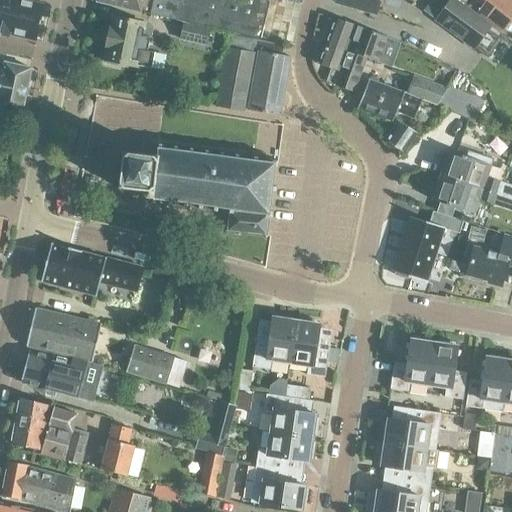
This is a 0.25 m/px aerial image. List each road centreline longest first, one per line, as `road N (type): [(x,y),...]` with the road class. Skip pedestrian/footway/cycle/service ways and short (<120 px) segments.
road 1 (residential): [(365,296),(300,293),(28,219)]
road 2 (residential): [(311,0),(304,72),(363,138),(380,180),(365,296)]
road 3 (residential): [(28,219),(73,0)]
road 4 (residential): [(332,511),(365,296)]
road 5 (residential): [(0,377),(28,219)]
road 6 (residential): [(511,326),(365,296)]
